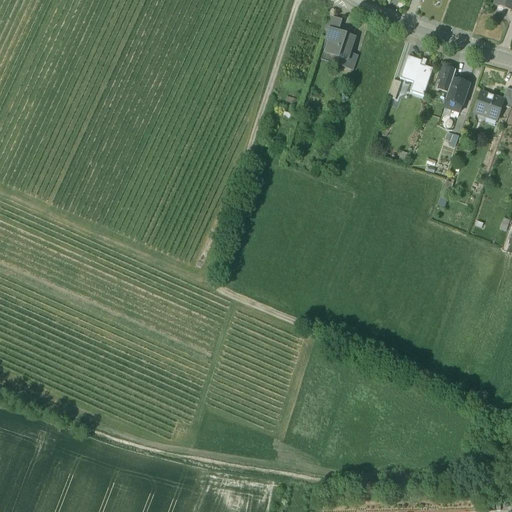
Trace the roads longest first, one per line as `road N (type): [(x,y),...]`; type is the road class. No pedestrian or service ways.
road 1 (track): [(0,196),(206,285),(298,0)]
road 2 (track): [(511,415),(206,285)]
road 3 (unclassified): [(511,62),(340,0)]
